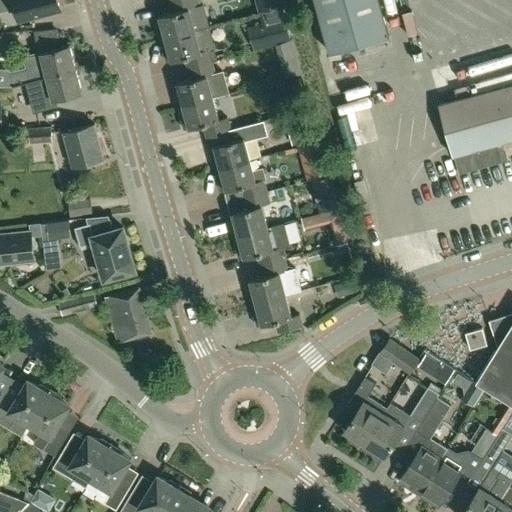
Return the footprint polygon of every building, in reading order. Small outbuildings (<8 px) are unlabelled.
[(13,0),(19,19),(60,8),(57,0),(13,0)] [(153,15),(159,38),(195,29),(209,25),(203,3),(197,5),(195,0),(168,0),(171,11),(153,15)] [(389,36),(379,0),(315,0),(330,52),(389,36)] [(291,40),(291,38),(284,16),(262,22),(247,26),(254,50),(291,40)] [(195,29),(159,38),(165,61),(184,56),(187,67),(212,60),(209,49),(215,48),(209,25),(195,29)] [(47,75),(76,67),(69,44),(40,52),(43,63),(28,67),(18,70),(21,82),(31,79),(47,75)] [(0,84),(13,84),(21,82),(18,70),(12,71),(11,66),(3,67),(1,52),(0,52),(0,84)] [(489,80),(499,77),(493,54),(483,56),(489,80)] [(223,70),(215,72),(212,60),(187,67),(190,78),(171,83),(177,106),(213,96),(213,97),(229,93),(223,70)] [(53,99),(82,91),(76,67),(47,75),(53,99)] [(471,84),(454,89),(457,99),(438,104),(452,155),(454,155),(459,173),(508,160),(503,141),(511,138),(511,83),(474,94),(471,84)] [(206,134),(230,128),(227,116),(219,118),(213,97),(213,96),(177,106),(183,128),(203,123),(206,134)] [(310,137),(306,120),(289,124),(293,141),(310,137)] [(85,165),(85,162),(104,157),(94,123),(64,131),(73,166),(76,165),(77,167),(85,165)] [(52,140),(52,127),(21,128),(22,142),(52,140)] [(215,168),(250,158),(244,136),(233,139),(230,128),(206,134),(215,168)] [(253,170),(250,158),(215,168),(221,190),(239,186),(242,197),(267,190),(264,181),(266,180),(263,167),(253,170)] [(267,190),(242,197),(245,208),(227,213),(233,235),(268,226),(262,204),(270,202),(267,190)] [(90,197),(68,201),(70,215),(92,212),(90,197)] [(302,218),(305,228),(346,217),(343,207),(302,218)] [(94,242),(104,277),(135,269),(123,226),(93,234),(90,222),(75,226),(80,246),(94,242)] [(268,226),(233,235),(238,258),(257,253),(260,264),(285,258),(287,257),(284,246),(290,245),(284,222),(268,226)] [(0,266),(4,266),(6,262),(34,259),(31,231),(0,234),(0,266)] [(285,258),(260,264),(263,276),(244,280),(250,303),(286,293),(281,271),(288,269),(285,258)] [(118,342),(152,332),(142,296),(139,286),(105,296),(118,342)] [(59,301),(63,314),(98,304),(94,291),(59,301)] [(286,293),(250,303),(256,325),(276,320),(279,331),(303,325),(300,313),(292,315),(286,293)] [(497,346),(476,382),(511,403),(511,312),(489,320),(497,346)] [(465,332),(470,349),(487,344),(482,327),(465,332)] [(381,352),(390,358),(409,371),(418,358),(389,338),(381,352)] [(345,431),(365,443),(384,412),(365,400),(376,383),(365,376),(349,402),(359,408),(345,431)] [(17,415),(30,423),(49,391),(28,378),(16,397),(5,390),(0,398),(0,416),(4,419),(12,423),(17,415)] [(414,379),(402,401),(414,407),(425,385),(414,379)] [(422,421),(438,396),(440,394),(429,387),(411,414),(422,421)] [(49,391),(30,423),(41,430),(34,442),(55,455),(70,429),(59,422),(70,403),(49,391)] [(438,396),(422,421),(416,430),(430,439),(451,405),(438,396)] [(385,456),(404,425),(407,419),(401,415),(404,410),(390,402),(384,412),(365,443),(385,456)] [(483,458),(485,454),(498,435),(486,427),(472,450),(483,458)] [(498,435),(485,454),(496,461),(511,435),(511,432),(503,427),(498,435)] [(79,471),(90,478),(110,445),(89,433),(77,452),(66,445),(53,466),(74,479),(79,471)] [(401,476),(408,480),(413,483),(410,488),(419,494),(447,449),(448,448),(440,443),(436,448),(424,440),(401,476)] [(131,458),(110,445),(90,478),(102,485),(95,496),(116,509),(130,487),(118,480),(131,458)] [(468,461),(467,460),(470,456),(466,453),(460,454),(458,456),(447,449),(419,494),(439,506),(442,502),(468,461)] [(463,511),(491,511),(500,498),(511,481),(511,478),(500,471),(496,476),(489,472),(463,511)] [(163,511),(179,487),(158,474),(145,496),(133,489),(120,511),(121,511),(163,511)] [(208,511),(212,506),(179,487),(163,511),(208,511)] [(0,511),(19,511),(29,501),(0,489),(0,511)] [(511,511),(511,503),(511,505),(500,498),(491,511),(511,511)] [(40,511),(42,511),(30,500),(29,501),(19,511),(40,511)]
